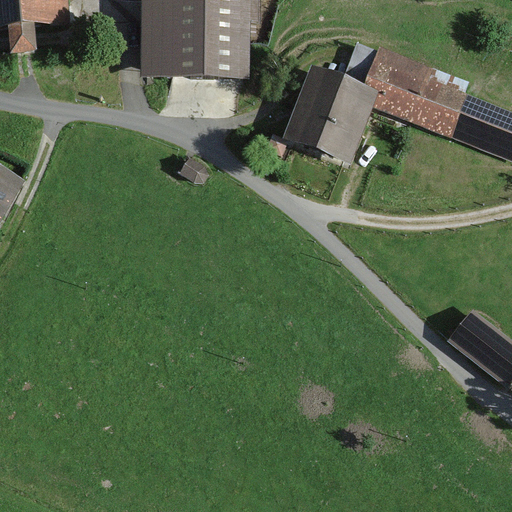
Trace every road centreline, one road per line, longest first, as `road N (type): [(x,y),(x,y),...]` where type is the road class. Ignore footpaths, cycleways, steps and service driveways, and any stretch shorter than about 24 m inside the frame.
road 1 (unclassified): [(0,99),(145,125),(222,159),(303,217),(511,412)]
road 2 (track): [(303,217),(420,228),(511,213)]
road 3 (track): [(0,253),(60,110)]
